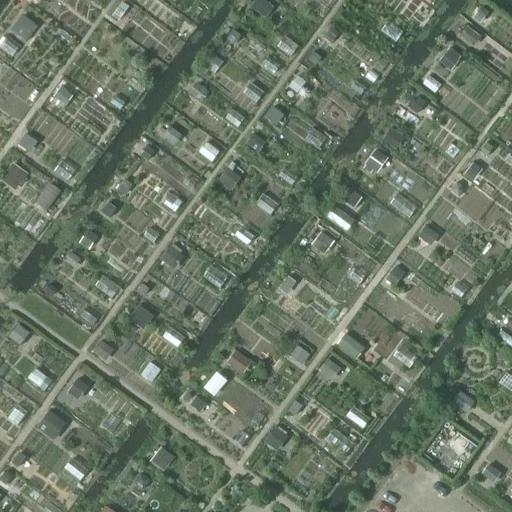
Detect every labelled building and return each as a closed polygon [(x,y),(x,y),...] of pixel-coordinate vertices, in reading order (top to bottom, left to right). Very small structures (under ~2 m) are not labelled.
[(265,19),(273,9),(262,0),(256,0),(250,8),(265,19)] [(117,22),(128,8),(121,3),(110,17),(117,22)] [(480,8),(473,17),(479,22),(486,13),(480,8)] [(21,15),(10,29),(24,40),(35,25),(21,15)] [(466,27),(460,36),(472,45),(478,36),(466,27)] [(331,28),(323,38),(330,43),(338,34),(331,28)] [(232,31),(226,39),(241,51),(247,42),(232,31)] [(450,48),(439,62),(450,71),(459,61),(457,60),(460,56),(450,48)] [(313,53),(307,61),(313,65),(319,57),(313,53)] [(213,56),(203,68),(213,76),(223,63),(213,56)] [(297,77),(289,87),(297,93),(305,84),(297,77)] [(197,84),(190,95),(201,102),(208,91),(197,84)] [(59,89),(52,97),(59,102),(65,93),(59,89)] [(114,97),(109,104),(119,111),(124,104),(114,97)] [(412,99),(407,106),(417,113),(424,103),(418,98),(415,102),(412,99)] [(272,108),(264,118),(272,124),(280,114),(272,108)] [(174,147),(182,136),(169,127),(162,137),(174,147)] [(390,128),(383,139),(396,148),(403,138),(390,128)] [(29,155),(38,143),(24,133),(16,145),(29,155)] [(253,134),(245,144),(256,152),(263,142),(253,134)] [(486,158),(493,148),(486,144),(479,153),(486,158)] [(140,157),(147,162),(154,152),(147,147),(140,157)] [(375,151),(362,169),(369,175),(372,171),(376,175),(387,160),(375,151)] [(0,182),(14,193),(28,175),(12,164),(0,180),(0,182)] [(464,172),(470,177),(477,169),(470,164),(464,172)] [(227,169),(218,181),(228,188),(236,176),(227,169)] [(123,180),(116,190),(124,196),(132,186),(123,180)] [(456,184),(450,192),(458,197),(461,193),(460,188),(456,184)] [(347,189),(339,201),(353,210),(361,198),(347,189)] [(107,203),(100,213),(109,219),(116,210),(107,203)] [(424,227),(417,237),(427,245),(435,234),(424,227)] [(87,231),(79,244),(89,250),(97,238),(87,231)] [(321,233),(311,246),(323,256),(334,242),(321,233)] [(160,259),(169,267),(181,252),(172,245),(160,259)] [(71,253),(63,263),(73,271),(81,261),(71,253)] [(395,266),(384,280),(393,287),(404,273),(395,266)] [(287,277),(277,289),(285,295),(294,282),(287,277)] [(456,284),(450,292),(460,299),(466,291),(456,284)] [(48,286),(44,292),(52,297),(56,291),(48,286)] [(143,286),(138,292),(145,296),(149,291),(143,286)] [(138,307),(128,321),(142,330),(152,316),(138,307)] [(6,338),(18,347),(28,335),(16,326),(6,338)] [(345,335),(337,345),(355,360),(363,350),(345,335)] [(100,341),(92,352),(105,362),(113,351),(100,341)] [(294,345),(288,355),(302,366),(309,356),(294,345)] [(235,351),(226,362),(243,374),(251,363),(235,351)] [(319,370),(332,380),(340,370),(327,360),(319,370)] [(217,375),(205,389),(213,396),(224,382),(217,375)] [(77,379),(66,394),(77,402),(88,388),(77,379)] [(458,393),(450,404),(466,415),(474,404),(458,393)] [(195,398),(190,406),(201,413),(206,406),(195,398)] [(293,405),(286,413),(290,417),(297,408),(293,405)] [(48,411),(36,429),(54,441),(66,424),(48,411)] [(274,429),(264,443),(276,452),(286,438),(274,429)] [(174,458),(161,448),(149,462),(163,473),(174,458)] [(20,454),(12,464),(18,468),(25,459),(20,454)] [(488,465),(481,475),(493,484),(500,474),(488,465)] [(5,473),(0,479),(0,481),(5,485),(11,478),(5,473)] [(139,474),(132,484),(143,492),(150,482),(139,474)]
